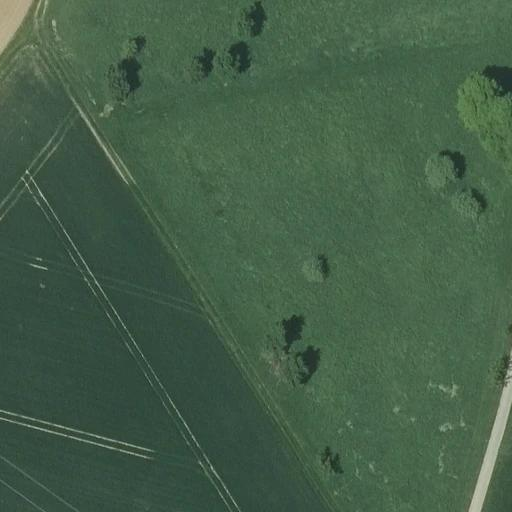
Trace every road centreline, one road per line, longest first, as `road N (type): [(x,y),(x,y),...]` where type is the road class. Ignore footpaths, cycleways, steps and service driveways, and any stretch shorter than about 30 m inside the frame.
road 1 (track): [(338,511),(34,29),(45,0)]
road 2 (track): [(475,511),(511,378)]
